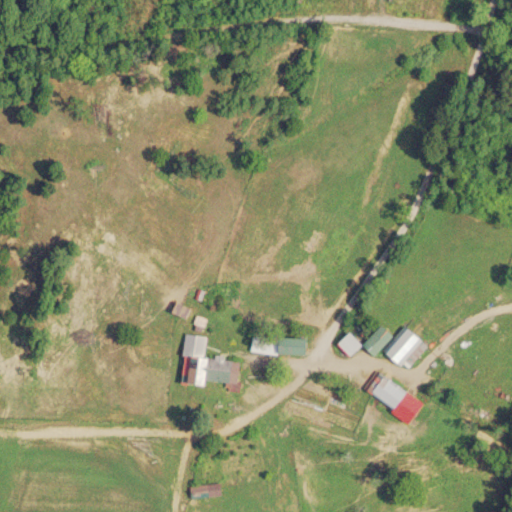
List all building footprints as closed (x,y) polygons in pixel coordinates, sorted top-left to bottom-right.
[(402,361),(425,336),(408,321),(397,333),(385,322),(366,342),(378,353),(385,346),(402,361)] [(242,382),(243,357),(208,355),(209,332),(187,331),(185,379),(242,382)] [(312,334),(254,334),(254,351),(312,352),(312,334)] [(417,422),(430,402),(372,363),(359,383),(417,422)] [(331,388),(341,394),(353,375),(344,368),(331,388)]
